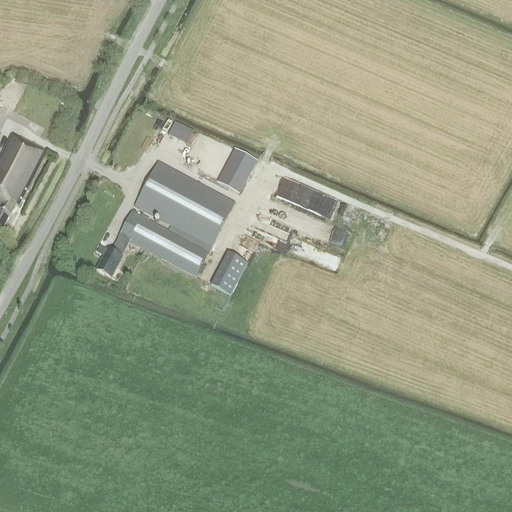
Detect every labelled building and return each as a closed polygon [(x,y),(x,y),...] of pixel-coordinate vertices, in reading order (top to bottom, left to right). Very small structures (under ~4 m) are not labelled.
[(15,83),(10,91),(22,98),(18,105),(25,110),(34,94),(15,83)] [(12,107),(7,118),(17,123),(23,113),(12,107)] [(47,153),(21,139),(20,141),(12,136),(0,157),(0,204),(1,206),(0,207),(0,233),(1,234),(16,206),(18,207),(47,153)] [(239,195),(257,162),(235,151),(217,183),(239,195)] [(195,278),(235,204),(158,163),(135,207),(171,227),(169,231),(132,213),(119,237),(111,252),(107,250),(96,271),(111,279),(122,258),(121,258),(129,243),(195,278)] [(333,270),(339,258),(314,247),(309,259),(333,270)] [(230,297),(247,265),(228,254),(211,286),(230,297)]
